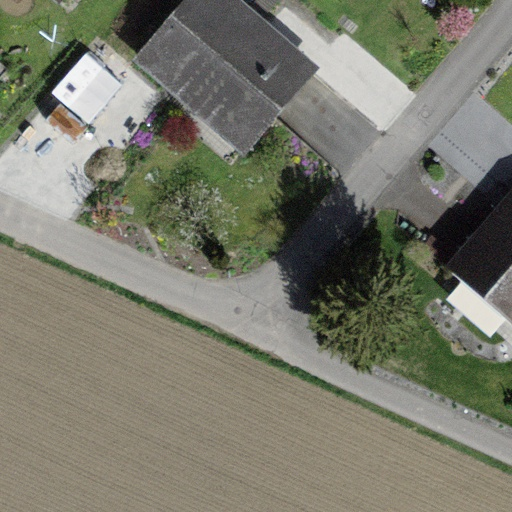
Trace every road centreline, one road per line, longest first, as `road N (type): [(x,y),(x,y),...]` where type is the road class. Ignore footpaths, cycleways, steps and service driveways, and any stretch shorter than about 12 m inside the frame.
road 1 (residential): [(511,15),(258,344),(0,221)]
road 2 (track): [(258,344),(511,458)]
